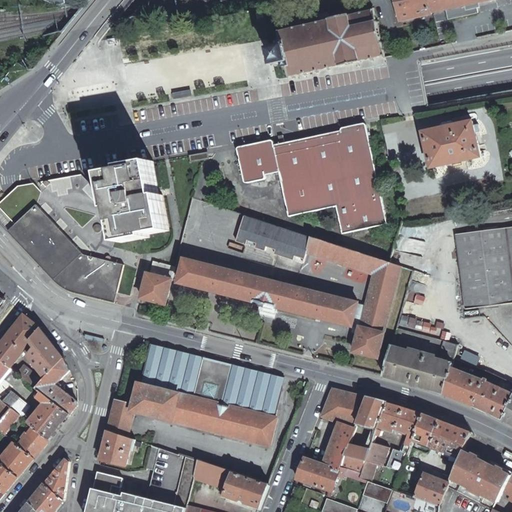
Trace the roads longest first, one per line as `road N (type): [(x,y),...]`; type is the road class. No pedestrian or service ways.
road 1 (residential): [(29,98),(73,149),(401,90),(396,60),(511,38)]
road 2 (trunk): [(511,59),(0,150)]
road 3 (trunk): [(0,171),(511,81)]
road 4 (secondary): [(325,371),(128,324)]
road 5 (secondary): [(511,438),(467,415),(325,371)]
road 6 (unknown): [(511,212),(444,232),(447,295),(459,322)]
road 7 (residential): [(54,303),(84,361),(90,395),(61,448)]
road 8 (residential): [(325,371),(271,511)]
road 9 (residential): [(87,459),(128,324)]
road 10 (secondary): [(29,98),(111,0)]
